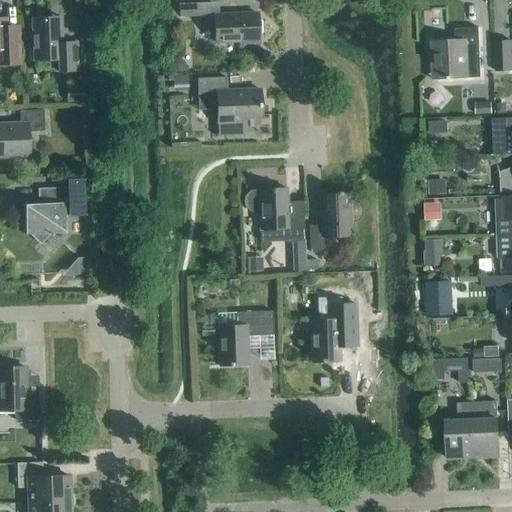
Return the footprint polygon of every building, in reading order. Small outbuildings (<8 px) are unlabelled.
[(195,5),(178,6),(178,18),(195,17),(195,5)] [(256,14),(203,16),(203,26),(214,25),(215,44),(239,43),(239,49),(257,48),(256,14)] [(42,19),(38,15),(35,19),(31,20),(31,23),(27,27),(31,30),(33,62),(51,61),(52,73),(77,72),(75,41),(61,42),(60,18),(42,19)] [(7,27),(7,18),(0,18),(0,65),(20,64),(18,26),(7,27)] [(433,81),(481,79),(478,29),(454,30),(455,41),(431,42),(433,81)] [(511,51),(511,52),(510,42),(494,43),(496,73),(511,72),(511,64),(511,63),(511,51)] [(177,73),(182,69),(183,65),(176,58),(172,58),(167,62),(167,67),(172,72),(177,73)] [(185,91),(185,75),(168,76),(169,91),(185,91)] [(226,92),(226,79),(196,80),(197,98),(198,111),(216,111),(217,137),(241,136),(240,120),(260,119),(259,90),(226,92)] [(82,87),(66,88),(66,104),(82,103),(82,90),(82,87)] [(475,116),(492,116),(492,104),(475,105),(475,116)] [(0,159),(28,158),(27,134),(43,133),(42,111),(18,112),(19,124),(0,124),(0,159)] [(511,156),(511,119),(491,120),(493,157),(511,156)] [(511,168),(499,173),(500,194),(511,193),(511,168)] [(40,242),(46,235),(65,234),(64,216),(84,216),(82,180),(66,181),(66,189),(53,189),(54,204),(23,206),(25,236),(33,235),(40,242)] [(428,181),(428,196),(446,196),(446,181),(428,181)] [(288,203),(287,188),(256,189),(256,191),(253,191),(249,192),(246,194),(244,198),(243,203),(244,207),(247,211),(251,213),(254,214),(257,214),(258,232),(259,232),(260,243),(298,242),(298,259),(304,259),(302,202),(288,203)] [(348,202),(348,195),(320,196),(321,226),(308,227),(309,253),(323,252),(322,238),(350,237),(349,224),(354,223),(358,222),(361,219),(362,215),(362,210),(360,205),(357,202),(354,201),(348,202)] [(511,196),(498,197),(499,220),(496,220),(496,237),(511,236),(511,196)] [(441,205),(424,205),(425,222),(442,221),(441,205)] [(511,236),(496,237),(497,261),(501,261),(501,274),(511,273),(511,236)] [(443,258),(442,242),(426,242),(427,259),(443,258)] [(316,260),(304,261),(304,271),(316,271),(316,260)] [(481,278),(495,287),(495,277),(481,278)] [(374,278),(354,279),(355,297),(375,296),(374,278)] [(452,283),(425,284),(426,299),(452,298),(452,283)] [(321,321),(309,321),(311,364),(340,363),(339,348),(357,347),(356,336),(355,305),(339,306),(338,301),(319,302),(320,311),(321,321)] [(217,327),(218,353),(218,367),(247,366),(247,353),(246,338),(272,337),(272,312),(236,314),(236,327),(217,327)] [(475,352),(475,358),(498,357),(498,347),(484,348),(484,351),(475,352)] [(444,373),(468,372),(467,360),(443,361),(444,373)] [(501,360),(486,361),(487,373),(502,372),(501,360)] [(26,397),(25,369),(0,369),(0,411),(14,411),(14,421),(38,420),(38,397),(26,397)] [(471,404),(473,459),(499,458),(497,403),(471,404)] [(447,460),(473,459),(471,404),(457,404),(457,421),(445,422),(447,460)] [(28,504),(69,503),(68,477),(41,478),(41,464),(16,465),(17,489),(27,489),(28,504)] [(69,511),(69,503),(28,504),(28,511),(69,511)]
